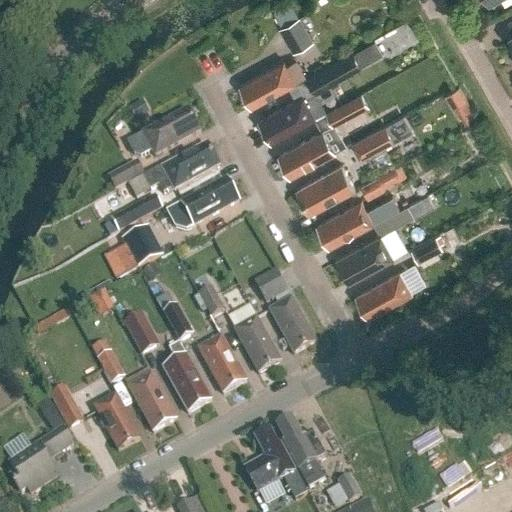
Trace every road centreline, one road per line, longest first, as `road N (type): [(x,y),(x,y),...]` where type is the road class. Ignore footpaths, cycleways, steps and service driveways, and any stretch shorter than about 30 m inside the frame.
road 1 (residential): [(81,511),(358,361)]
road 2 (residential): [(358,361),(209,87)]
road 3 (unclassified): [(0,167),(56,64),(98,18),(129,0)]
road 4 (residential): [(358,361),(511,268)]
road 5 (residential): [(511,406),(358,361)]
road 6 (residential): [(511,129),(437,0)]
